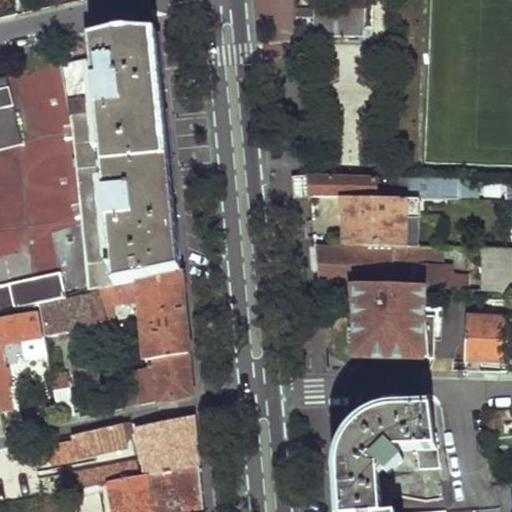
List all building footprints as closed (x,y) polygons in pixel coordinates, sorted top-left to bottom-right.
[(315,28),(314,35),(365,38),(365,29),(374,30),(375,0),(338,0),(338,11),(316,9),(316,17),(297,16),(297,24),(296,27),(315,28)] [(126,31),(90,39),(93,60),(62,66),(82,278),(84,294),(105,289),(181,272),(160,33),(126,31)] [(9,78),(0,79),(0,148),(25,142),(9,78)] [(312,185),(311,176),(291,179),(293,198),(313,196),(312,185)] [(312,185),(313,196),(345,197),(377,198),(378,178),(311,176),(312,185)] [(378,178),(377,198),(401,198),(401,186),(401,178),(378,178)] [(401,178),(401,186),(458,189),(458,180),(401,178)] [(492,181),(491,200),(511,200),(511,182),(492,181)] [(459,196),(480,198),(481,184),(460,182),(459,196)] [(401,186),(401,198),(420,199),(457,199),(458,189),(401,186)] [(345,197),(346,247),(420,248),(420,199),(401,198),(377,198),(345,197)] [(70,229),(54,232),(62,273),(66,272),(71,296),(84,294),(82,278),(70,229)] [(319,266),(321,284),(350,285),(427,289),(442,290),(443,248),(420,248),(346,247),(317,246),(319,266)] [(511,269),(511,250),(486,249),(485,269),(511,269)] [(62,273),(0,286),(0,311),(30,305),(44,302),(72,297),(71,296),(66,272),(62,273)] [(181,272),(105,289),(106,294),(110,324),(118,322),(116,304),(140,303),(146,361),(156,360),(188,354),(181,272)] [(350,285),(357,359),(433,360),(435,320),(428,319),(427,289),(350,285)] [(106,294),(48,306),(53,336),(110,324),(106,294)] [(30,305),(0,311),(0,384),(1,390),(12,388),(7,344),(43,338),(40,314),(31,316),(30,305)] [(470,317),(469,360),(511,362),(511,320),(470,317)] [(444,320),(435,320),(433,360),(444,361),(444,320)] [(123,408),(143,405),(192,395),(188,354),(156,360),(157,368),(139,372),(141,388),(121,391),(123,408)] [(69,373),(54,376),(60,421),(75,418),(69,373)] [(342,504),(342,511),(382,511),(380,478),(385,478),(404,461),(395,450),(419,450),(421,469),(442,469),(433,410),(395,411),(388,411),(382,413),(377,415),(370,419),(364,423),(359,427),(354,432),(350,437),(348,443),(345,449),(343,454),(342,460),(341,466),(341,471),(340,476),(340,481),(341,495),(342,504)] [(195,415),(137,429),(143,461),(79,474),(80,486),(111,480),(200,464),(197,438),(195,415)] [(124,425),(73,435),(74,440),(76,456),(129,445),(124,425)] [(74,440),(48,446),(51,461),(76,456),(74,440)] [(200,464),(111,480),(116,511),(204,511),(203,490),(200,464)]
